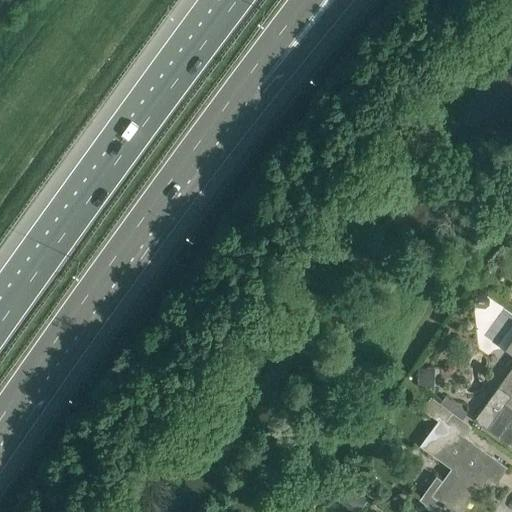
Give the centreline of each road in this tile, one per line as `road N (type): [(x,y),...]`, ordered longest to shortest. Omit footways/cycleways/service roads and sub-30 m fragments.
road 1 (motorway): [(0,423),(243,83)]
road 2 (motorway): [(200,48),(0,326)]
road 3 (motorway): [(243,83),(344,0)]
